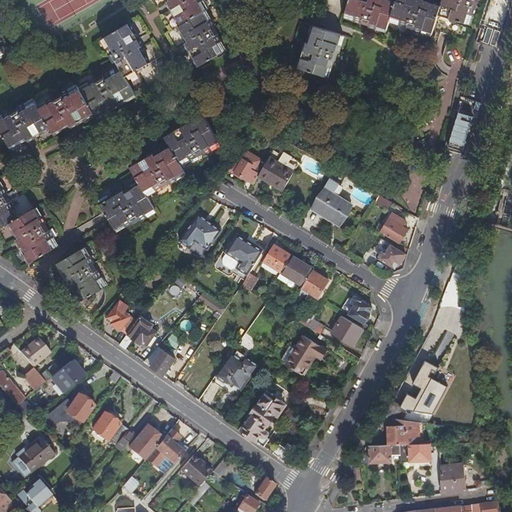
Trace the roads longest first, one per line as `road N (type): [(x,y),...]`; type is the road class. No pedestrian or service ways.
road 1 (residential): [(44,306),(303,493)]
road 2 (tertiary): [(511,38),(409,302)]
road 3 (residential): [(214,184),(409,302)]
road 4 (tertiary): [(409,302),(303,493)]
road 5 (residential): [(380,510),(503,493)]
